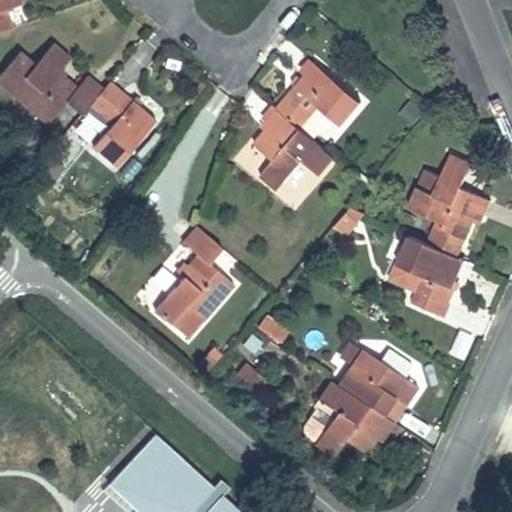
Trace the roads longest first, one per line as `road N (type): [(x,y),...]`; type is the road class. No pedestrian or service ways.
road 1 (residential): [(322,511),(30,263),(0,294)]
road 2 (residential): [(511,346),(428,511)]
road 3 (unknown): [(150,227),(233,65)]
